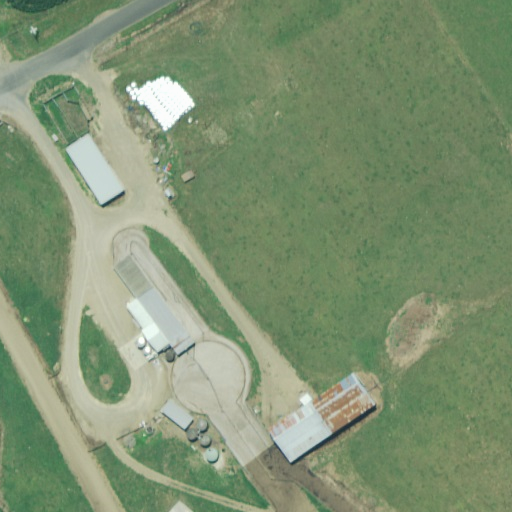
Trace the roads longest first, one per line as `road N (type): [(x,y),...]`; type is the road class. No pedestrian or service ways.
road 1 (track): [(0,308),(109,511)]
road 2 (unclassified): [(0,86),(153,0)]
road 3 (track): [(284,511),(271,465),(218,383)]
